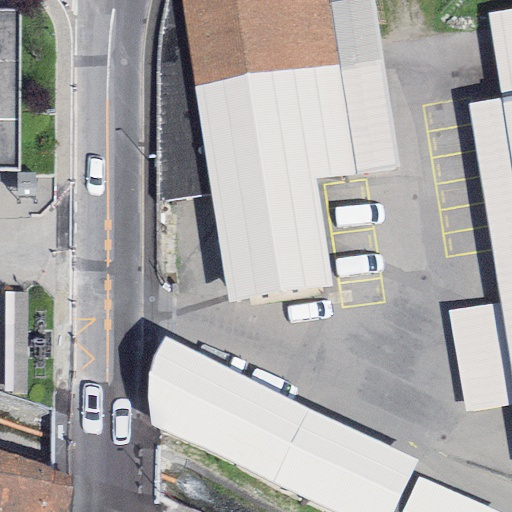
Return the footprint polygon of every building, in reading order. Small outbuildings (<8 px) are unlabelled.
[(370,0),(179,0),(229,303),(332,287),(314,181),(398,167),(370,0)] [(511,9),(487,13),(511,173),(511,9)] [(466,347),(498,343),(494,310),(462,314),(466,347)] [(291,401),(164,339),(146,375),(151,426),(258,479),(330,511),(391,511),(418,459),(291,401)] [(0,449),(0,511),(68,511),(71,475),(0,449)] [(496,511),(417,478),(402,511),(496,511)]
